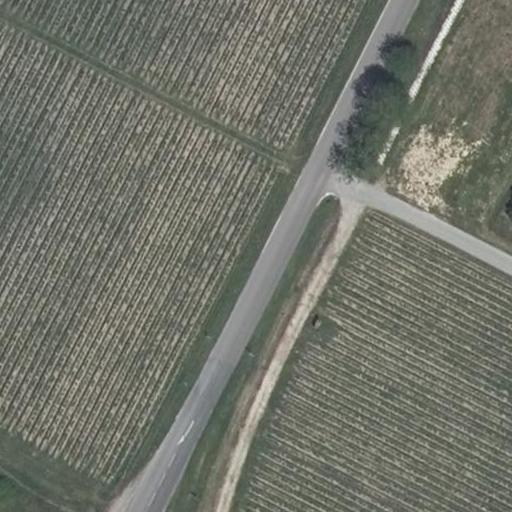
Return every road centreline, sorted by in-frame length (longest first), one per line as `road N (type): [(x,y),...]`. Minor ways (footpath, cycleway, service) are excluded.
road 1 (unclassified): [(417,0),(154,511)]
road 2 (unknown): [(372,198),(254,421),(221,511)]
road 3 (unknown): [(511,268),(372,198)]
